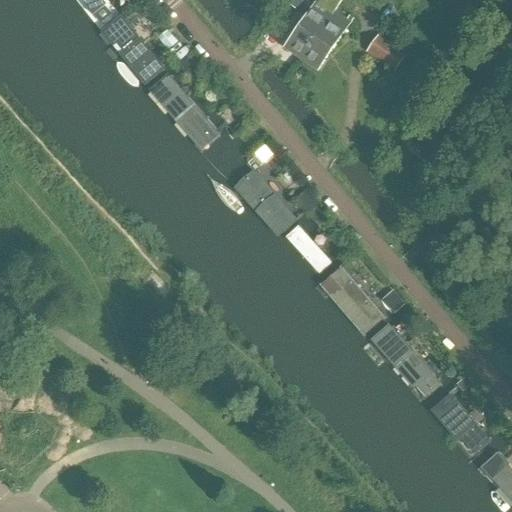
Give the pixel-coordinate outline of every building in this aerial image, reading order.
[(316,0),(284,49),(301,60),(333,12),(336,8),(324,0),(316,0)] [(112,20),(139,53),(144,54),(149,50),(150,44),(123,11),(118,11),(113,15),(112,20)] [(333,12),(301,60),(317,71),(350,23),(352,19),(348,16),(346,20),(333,12)] [(170,36),(162,43),(168,51),(177,44),(170,36)] [(367,54),(393,72),(405,56),(378,37),(367,54)] [(180,67),(184,73),(194,65),(189,59),(180,67)] [(181,100),(209,131),(215,132),(219,128),(220,122),(191,91),(186,91),(181,95),(181,100)] [(256,182),(283,214),(289,214),(293,211),(294,205),(266,173),(261,173),(256,177),(256,182)] [(301,204),(310,214),(320,205),(311,195),(301,204)] [(309,216),(316,224),(323,217),(316,210),(309,216)] [(301,233),(328,265),(334,265),(338,262),(339,256),(312,224),(306,224),(301,227),(301,233)] [(345,284),(373,316),(379,316),(383,312),(383,306),(355,275),(349,275),(345,279),(345,284)] [(385,303),(395,313),(404,305),(395,295),(385,303)] [(411,318),(406,312),(399,318),(404,324),(411,318)] [(394,340),(423,371),(428,371),(433,367),(433,362),(405,330),(399,330),(395,334),(394,340)] [(466,375),(460,368),(453,374),(459,381),(466,375)] [(467,375),(457,384),(463,390),(473,382),(467,375)] [(443,396),(471,427),(476,428),(481,424),(481,418),(454,386),(448,386),(444,390),(443,396)] [(511,436),(511,428),(508,424),(501,431),(509,440),(511,436)]
